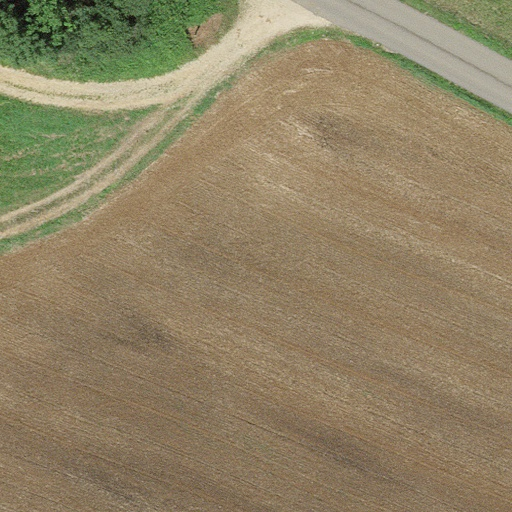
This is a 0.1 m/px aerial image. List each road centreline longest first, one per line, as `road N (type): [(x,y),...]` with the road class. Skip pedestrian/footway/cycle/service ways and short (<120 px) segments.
road 1 (track): [(0,74),(43,91),(117,100),(162,91),(221,66),(298,0)]
road 2 (track): [(0,223),(83,187),(221,66)]
road 3 (unclassified): [(511,91),(338,0)]
